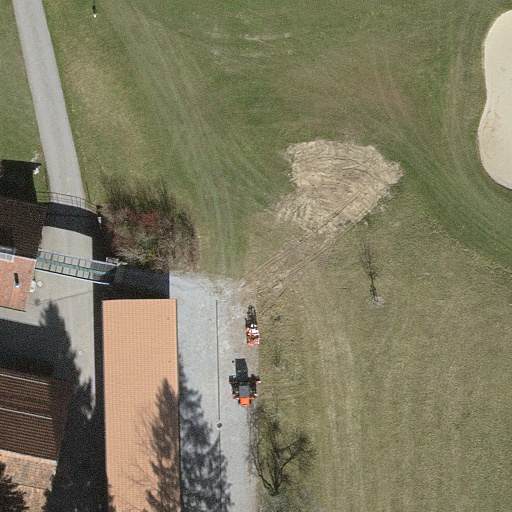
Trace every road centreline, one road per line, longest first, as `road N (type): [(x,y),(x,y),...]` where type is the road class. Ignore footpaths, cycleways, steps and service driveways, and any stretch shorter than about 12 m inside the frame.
road 1 (track): [(27,0),(71,214),(63,354)]
road 2 (track): [(63,354),(82,357),(86,421),(68,511)]
